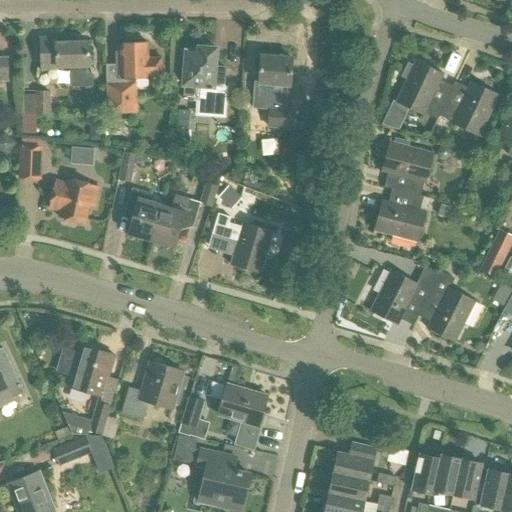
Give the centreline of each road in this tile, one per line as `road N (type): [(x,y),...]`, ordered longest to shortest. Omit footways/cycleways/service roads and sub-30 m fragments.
road 1 (residential): [(317,355),(391,3)]
road 2 (tertiary): [(317,355),(0,273)]
road 3 (residential): [(261,0),(0,8)]
road 4 (tertiary): [(511,412),(317,355)]
road 5 (residential): [(284,511),(317,355)]
road 6 (residential): [(511,41),(391,3)]
